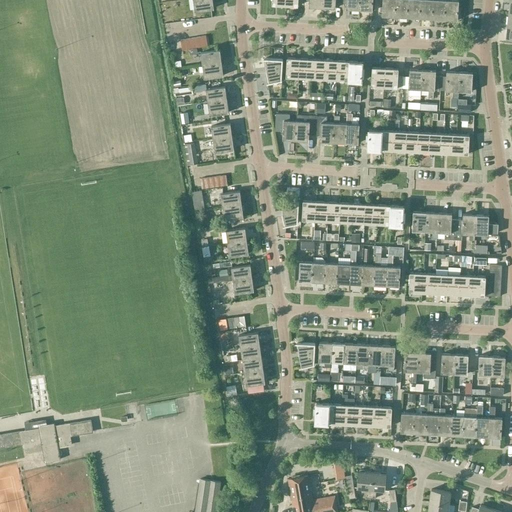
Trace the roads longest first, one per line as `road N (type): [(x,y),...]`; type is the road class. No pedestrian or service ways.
road 1 (residential): [(259,170),(240,25)]
road 2 (residential): [(424,463),(379,448),(281,443)]
road 3 (residential): [(279,312),(259,170)]
road 4 (residential): [(502,186),(485,48)]
road 5 (residential): [(281,443),(286,358),(279,312)]
